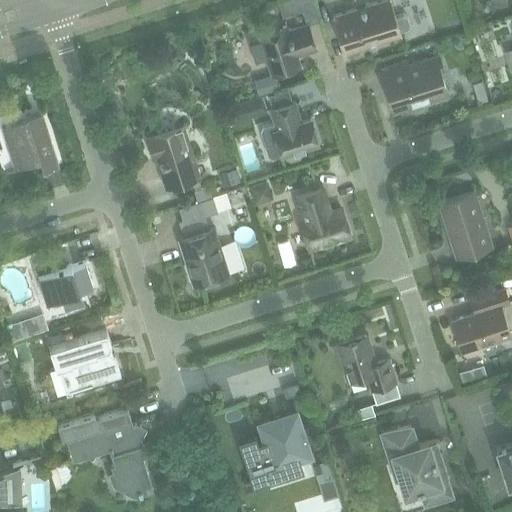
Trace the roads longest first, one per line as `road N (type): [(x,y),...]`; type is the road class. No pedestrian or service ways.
road 1 (residential): [(155,338),(397,262)]
road 2 (residential): [(110,193),(55,15)]
road 3 (residential): [(366,163),(511,117)]
road 4 (residential): [(155,338),(110,193)]
road 5 (residential): [(434,388),(397,262)]
